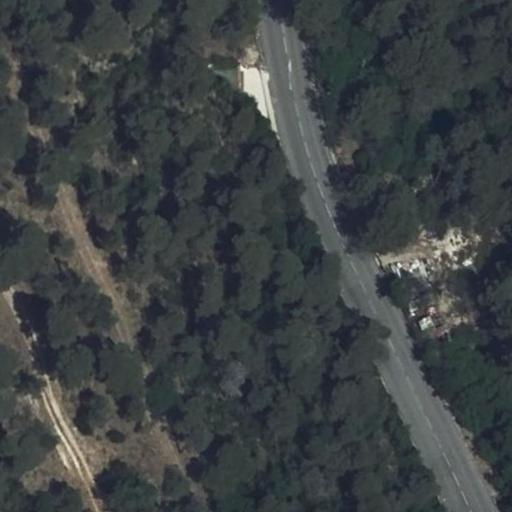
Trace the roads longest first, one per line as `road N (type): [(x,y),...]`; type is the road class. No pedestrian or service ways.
road 1 (secondary): [(285,0),(292,86),(319,187),(469,511)]
road 2 (track): [(201,511),(151,411),(119,312),(77,232),(0,20)]
road 3 (track): [(99,511),(0,276)]
